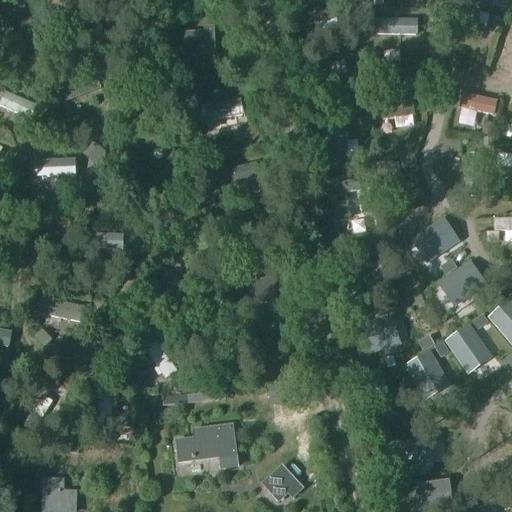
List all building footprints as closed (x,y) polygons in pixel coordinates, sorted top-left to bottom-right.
[(0,0),(0,10),(24,7),(22,0),(0,0)] [(492,0),(491,7),(506,10),(508,0),(492,0)] [(334,9),(299,16),(302,28),(315,26),(336,21),(334,9)] [(458,10),(455,22),(474,27),(484,29),(486,29),(489,17),(458,10)] [(375,22),(375,37),(415,38),(416,22),(375,22)] [(204,34),(184,35),(184,54),(215,53),(214,28),(204,29),(204,34)] [(511,34),(505,32),(494,67),(510,72),(511,63),(511,34)] [(318,43),(302,47),(305,59),(320,55),(318,43)] [(344,63),(307,71),(310,83),(329,79),(337,77),(346,75),(344,63)] [(96,77),(56,92),(61,105),(101,90),(96,77)] [(420,78),(381,85),(383,98),(423,92),(420,78)] [(5,94),(0,104),(0,107),(18,116),(24,119),(30,121),(37,107),(5,94)] [(463,96),(460,110),(494,118),(497,104),(463,96)] [(241,102),(200,110),(203,125),(244,117),(241,102)] [(413,106),(380,111),(381,123),(394,121),(412,118),(415,118),(413,106)] [(345,157),(342,121),(322,123),(325,159),(345,157)] [(128,135),(128,150),(164,151),(165,137),(128,135)] [(511,157),(497,156),(496,168),(511,169),(511,157)] [(467,158),(465,200),(479,201),(481,159),(467,158)] [(75,161),(31,162),(32,179),(76,177),(75,161)] [(377,167),(386,207),(402,203),(393,164),(377,167)] [(256,166),(219,175),(222,188),(259,179),(256,166)] [(326,183),(335,225),(351,222),(345,196),(361,192),(358,177),(326,183)] [(511,221),(494,222),(494,234),(505,234),(511,233),(511,221)] [(444,223),(414,242),(427,263),(458,243),(444,223)] [(85,236),(85,250),(107,251),(115,251),(122,251),(123,251),(124,237),(123,237),(85,236)] [(511,236),(503,236),(503,251),(511,250),(511,236)] [(176,266),(162,305),(175,310),(190,271),(176,266)] [(471,266),(442,287),(456,307),(485,286),(471,266)] [(385,275),(343,289),(349,309),(391,295),(385,275)] [(273,281),(239,287),(242,305),(276,300),(273,281)] [(44,301),(41,317),(83,325),(86,309),(44,301)] [(511,305),(510,303),(492,318),(511,341),(511,305)] [(391,323),(356,334),(364,357),(398,346),(391,323)] [(469,329),(449,343),(469,372),(489,359),(469,329)] [(0,347),(9,349),(12,336),(8,335),(0,333),(0,347)] [(157,344),(145,352),(162,375),(166,381),(166,382),(177,374),(177,373),(157,344)] [(427,356),(406,369),(424,400),(445,387),(427,356)] [(380,372),(366,376),(377,418),(391,414),(380,372)] [(299,384),(269,387),(270,407),(282,406),(282,403),(301,402),(299,384)] [(43,397),(24,425),(35,431),(53,404),(43,397)] [(98,399),(98,431),(111,432),(112,399),(105,399),(98,399)] [(508,428),(511,425),(511,407),(500,414),(508,428)] [(195,441),(176,443),(178,464),(220,459),(220,461),(221,471),(238,469),(233,427),(194,432),(195,441)] [(384,448),(386,470),(431,465),(429,444),(384,448)] [(181,489),(197,486),(193,466),(177,469),(181,489)] [(284,471),(264,489),(280,507),(290,498),(294,503),(304,493),(284,471)] [(445,480),(416,484),(417,490),(419,490),(421,500),(428,499),(430,511),(443,510),(443,511),(462,508),(459,494),(447,496),(445,480)] [(43,482),(41,511),(76,511),(77,495),(64,495),(65,483),(43,482)]
